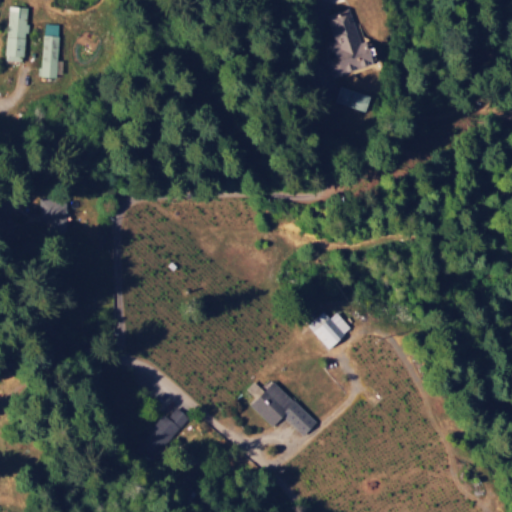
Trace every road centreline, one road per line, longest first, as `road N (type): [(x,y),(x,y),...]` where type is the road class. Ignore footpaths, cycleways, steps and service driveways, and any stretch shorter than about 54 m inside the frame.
road 1 (residential): [(196,417),(373,374),(484,305),(496,197),(474,140)]
road 2 (residential): [(299,511),(148,376),(55,355),(32,340),(0,288)]
